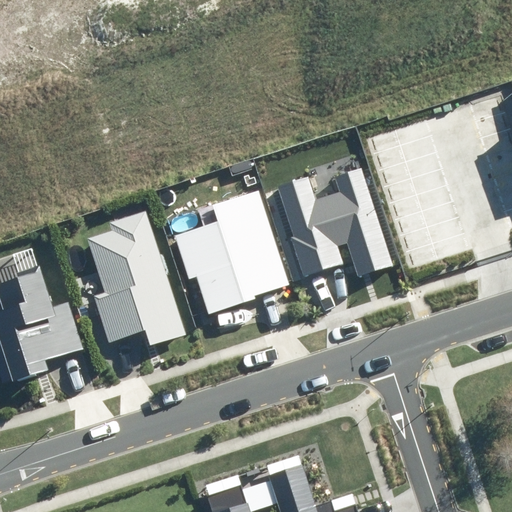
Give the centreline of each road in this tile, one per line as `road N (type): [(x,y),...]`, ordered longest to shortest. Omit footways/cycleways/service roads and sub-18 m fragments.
road 1 (residential): [(0,472),(384,346)]
road 2 (residential): [(384,346),(439,511)]
road 3 (residential): [(384,346),(511,304)]
